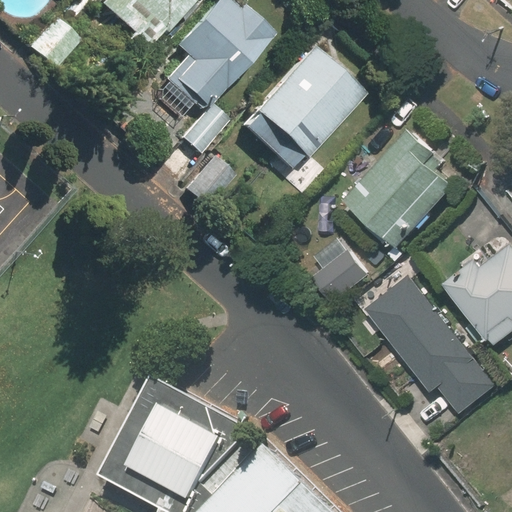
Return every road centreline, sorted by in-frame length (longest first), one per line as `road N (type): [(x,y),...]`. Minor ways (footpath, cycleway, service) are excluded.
road 1 (residential): [(0,75),(246,293),(439,511)]
road 2 (residential): [(511,74),(441,38),(400,0)]
